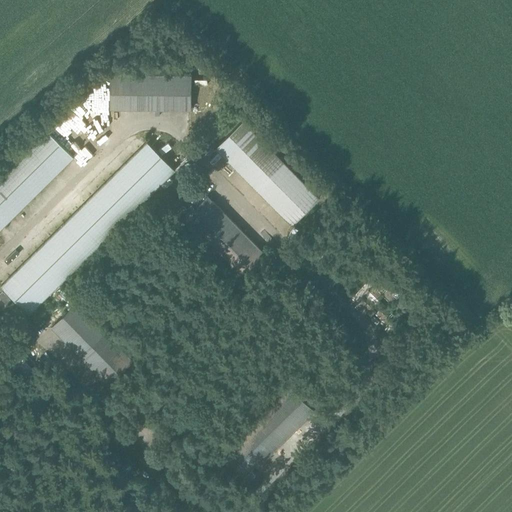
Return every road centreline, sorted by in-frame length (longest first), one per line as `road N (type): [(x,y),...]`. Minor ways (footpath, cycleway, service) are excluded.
road 1 (unknown): [(233,511),(378,365),(368,326),(173,124),(144,119),(122,128),(0,246)]
road 2 (unknown): [(218,511),(0,291)]
